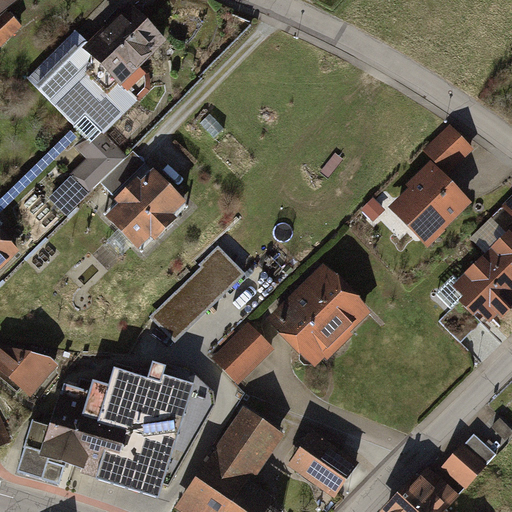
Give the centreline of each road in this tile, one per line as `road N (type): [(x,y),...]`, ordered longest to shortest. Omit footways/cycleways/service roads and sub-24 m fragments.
road 1 (residential): [(274,0),(433,68),(511,135)]
road 2 (residential): [(511,361),(363,511)]
